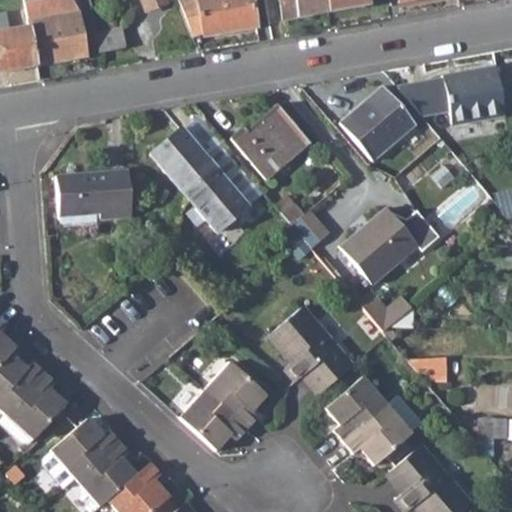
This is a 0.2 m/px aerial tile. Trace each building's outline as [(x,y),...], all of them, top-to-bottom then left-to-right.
[(36,0),(26,2),(29,16),(50,12),(47,0),(36,0)] [(141,0),(145,10),(172,0),(141,0)] [(177,0),(191,36),(203,32),(203,34),(254,26),(250,0),(177,0)] [(277,0),(281,19),(326,11),(324,0),(277,0)] [(365,0),(324,0),(326,11),(366,4),(365,0)] [(77,7),(50,12),(29,16),(30,22),(38,64),(86,56),(77,7)] [(0,70),(38,64),(30,22),(0,26),(0,70)] [(94,33),(98,53),(125,48),(121,28),(94,33)] [(449,112),(451,125),(504,116),(495,67),(395,87),(421,117),(449,112)] [(338,123),(370,161),(414,124),(382,86),(338,123)] [(230,139),(266,180),(308,143),(276,106),(246,133),(242,128),(230,139)] [(216,170),(185,196),(195,209),(206,221),(216,234),(264,195),(199,120),(184,132),(216,170)] [(151,155),(185,196),(216,170),(184,132),(181,129),(151,155)] [(100,215),(101,222),(132,219),(128,172),(56,177),(59,218),(100,215)] [(274,206),(291,226),(303,215),(286,195),(274,206)] [(511,222),(511,199),(495,204),(511,223),(511,222)] [(370,285),(416,246),(413,241),(426,229),(408,208),(394,220),(384,209),(338,248),(370,285)] [(198,228),(206,221),(195,209),(187,216),(198,228)] [(430,233),(426,229),(413,241),(416,246),(430,233)] [(357,304),(384,334),(391,328),(412,310),(401,298),(386,311),(370,293),(357,304)] [(301,375),(318,394),(352,365),(302,307),(268,336),(291,362),(283,369),(294,381),(301,375)] [(0,364),(8,355),(14,349),(0,336),(0,331),(4,327),(0,323),(0,364)] [(0,413),(4,417),(42,375),(30,364),(25,371),(8,355),(0,364),(0,413)] [(228,363),(202,391),(245,429),(255,417),(249,411),(264,395),(228,363)] [(52,384),(42,375),(4,417),(0,422),(0,426),(20,445),(27,445),(63,406),(46,390),(52,384)] [(332,430),(342,441),(385,405),(361,377),(324,408),(339,425),(332,430)] [(236,439),(245,429),(202,391),(178,417),(214,450),(229,433),(236,439)] [(385,405),(342,441),(353,453),(359,448),(373,464),(409,433),(408,432),(419,422),(397,395),(385,405)] [(511,440),(511,417),(479,416),(478,439),(511,440)] [(74,480),(117,442),(107,431),(101,436),(87,419),(49,452),(51,454),(42,461),(42,467),(62,490),(74,480)] [(99,508),(107,501),(136,476),(121,459),(127,454),(117,442),(74,480),(99,508)] [(407,511),(414,507),(418,511),(460,511),(471,503),(420,445),(386,474),(402,494),(395,500),(405,511),(407,511)] [(150,464),(136,476),(107,501),(116,511),(151,511),(168,498),(154,481),(160,476),(150,464)] [(193,511),(186,503),(176,511),(193,511)]
